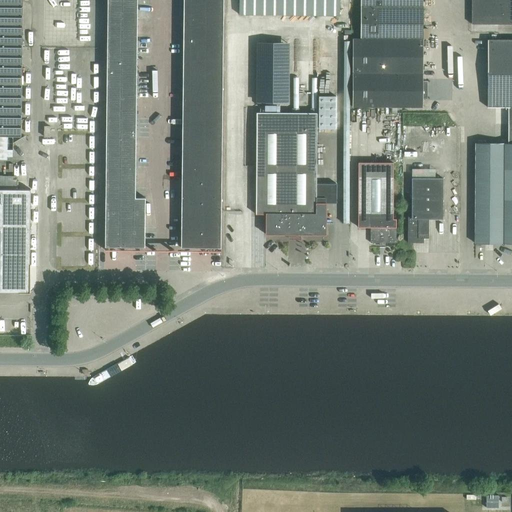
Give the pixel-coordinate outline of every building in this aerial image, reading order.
[(21,136),(22,0),(0,0),(0,292),(30,292),(31,189),(16,189),(17,177),(0,176),(0,159),(7,159),(7,156),(13,156),(13,149),(7,149),(7,136),(21,136)] [(135,198),(137,0),(107,0),(105,247),(145,248),(145,198),(135,198)] [(221,249),(223,0),(183,0),(181,248),(221,249)] [(338,15),(338,0),(238,0),(238,14),(338,15)] [(423,107),(423,39),(422,0),(360,0),(361,39),(353,39),(353,107),(423,107)] [(511,24),(511,0),(472,0),(472,24),(511,24)] [(511,39),(488,40),(488,107),(508,108),(508,143),(476,143),(475,243),(511,243),(511,39)] [(257,42),(256,102),(285,102),(285,42),(257,42)] [(319,96),(319,128),(336,128),(336,96),(319,96)] [(316,203),(317,121),(317,113),(257,112),(256,214),(266,214),(266,234),(326,234),(326,203),(316,203)] [(371,243),(396,243),(396,219),(394,219),(393,163),(358,163),(358,228),(370,228),(371,243)] [(443,219),(443,178),(412,179),(412,211),(408,211),(408,243),(424,243),(424,239),(429,239),(429,219),(443,219)] [(293,264),(300,263),(300,259),(306,258),(306,255),(292,256),(293,264)] [(499,495),(486,495),(486,508),(499,508),(499,495)]
